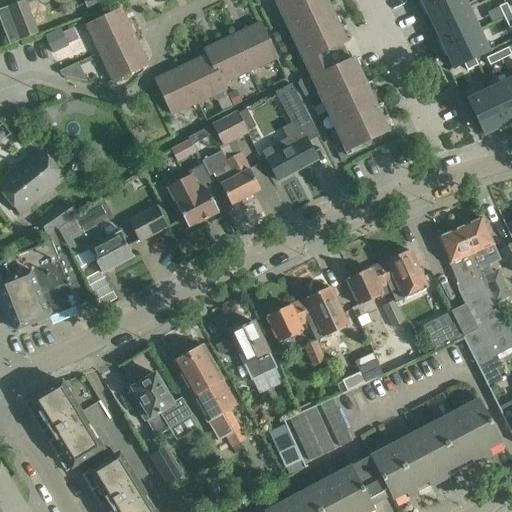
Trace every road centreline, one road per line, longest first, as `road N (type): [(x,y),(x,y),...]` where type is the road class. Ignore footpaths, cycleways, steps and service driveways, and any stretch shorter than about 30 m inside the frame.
road 1 (unclassified): [(0,373),(385,197),(448,179)]
road 2 (residential): [(433,133),(371,0)]
